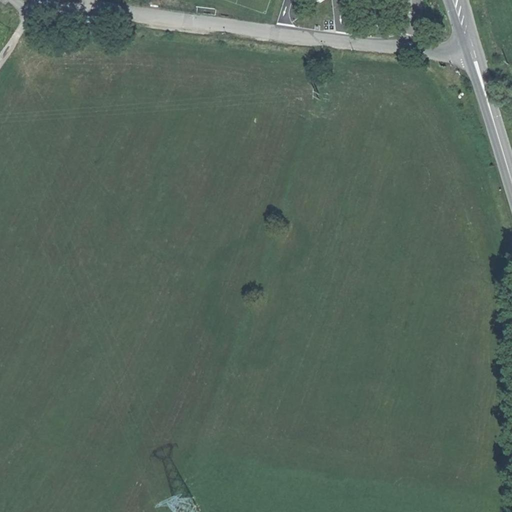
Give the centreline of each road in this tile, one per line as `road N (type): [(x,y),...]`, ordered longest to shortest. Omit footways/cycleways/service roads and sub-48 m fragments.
road 1 (unclassified): [(471,47),(379,45),(89,2),(31,9)]
road 2 (secondary): [(511,180),(471,47)]
